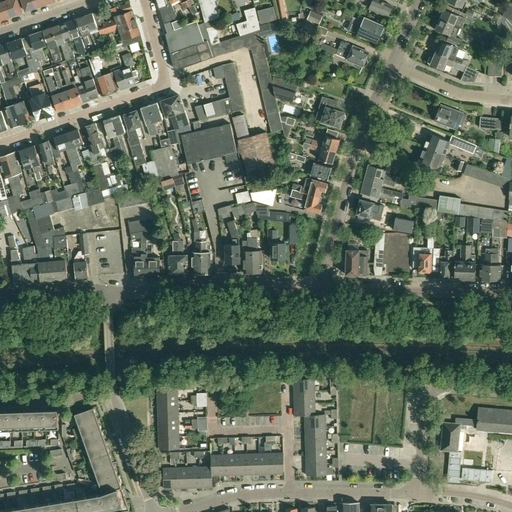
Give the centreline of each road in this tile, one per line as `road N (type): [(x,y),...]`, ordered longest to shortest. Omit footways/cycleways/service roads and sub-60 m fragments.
road 1 (residential): [(324,290),(347,181),(390,66)]
road 2 (residential): [(155,511),(116,406),(111,294)]
road 3 (residential): [(111,294),(324,290)]
road 4 (residential): [(511,295),(324,290)]
road 5 (residential): [(418,493),(429,394),(442,387),(511,391)]
road 6 (residential): [(0,144),(154,89),(164,78)]
road 7 (unclassified): [(290,493),(418,493)]
road 8 (residential): [(511,100),(460,95),(390,66)]
